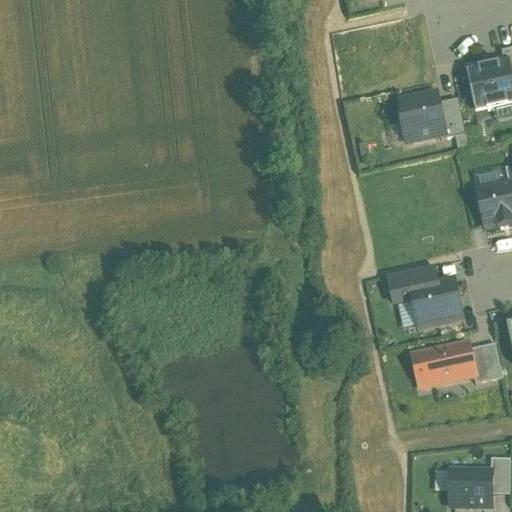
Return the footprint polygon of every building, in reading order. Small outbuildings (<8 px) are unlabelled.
[(363,0),(366,12),(412,2),(411,0),(363,0)] [(507,63),(467,72),(476,118),(511,111),(511,64),(511,63),(507,63)] [(407,153),(449,144),(442,110),(439,98),(397,107),(407,153)] [(459,107),(442,110),(449,144),(466,141),(459,107)] [(511,180),(478,188),(489,236),(511,230),(511,180)] [(411,295),(439,290),(436,274),(387,283),(392,313),(413,309),(411,295)] [(439,290),(411,295),(413,309),(418,335),(463,327),(456,287),(439,290)] [(471,349),(412,361),(420,396),(478,384),(472,356),(471,349)] [(496,351),(472,356),(478,384),(479,391),(504,386),(496,351)] [(511,465),(495,465),(495,473),(495,502),(511,501),(511,465)] [(450,473),(450,511),(495,511),(495,502),(495,473),(450,473)]
